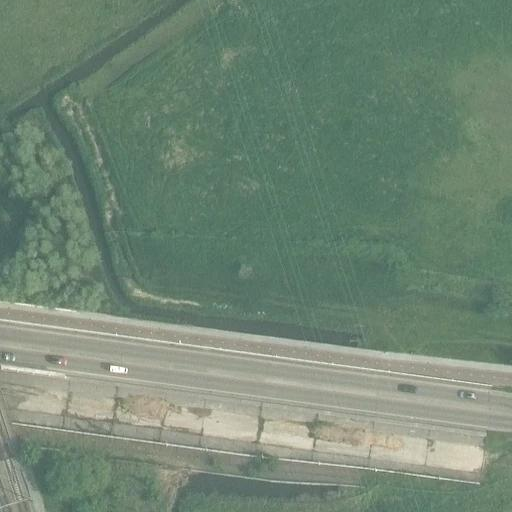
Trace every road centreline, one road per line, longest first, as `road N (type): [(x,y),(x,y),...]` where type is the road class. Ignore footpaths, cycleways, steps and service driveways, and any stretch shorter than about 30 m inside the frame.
road 1 (secondary): [(511,403),(0,335)]
road 2 (secondary): [(0,357),(511,425)]
